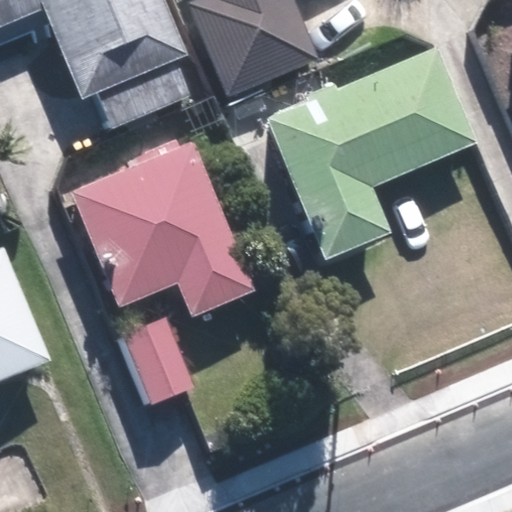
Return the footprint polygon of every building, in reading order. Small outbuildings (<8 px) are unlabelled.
[(187,55),(163,0),(0,0),(0,24),(42,8),(80,99),(93,93),(108,129),(188,97),(173,60),(187,55)] [(196,0),(185,5),(224,97),(316,59),(291,0),(196,0)] [(475,142),(434,46),(333,89),(331,84),(303,97),(304,101),(264,118),(325,260),(390,232),(371,186),(475,142)] [(253,292),(192,142),(70,191),(118,310),(178,286),(190,317),(253,292)] [(0,382),(50,363),(5,250),(0,251),(0,382)] [(165,318),(119,336),(147,406),(193,388),(165,318)]
